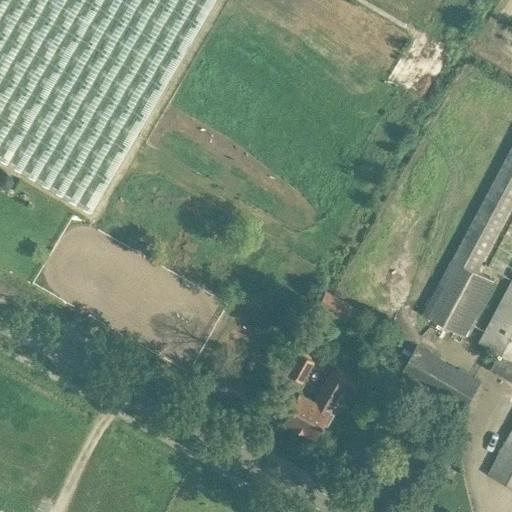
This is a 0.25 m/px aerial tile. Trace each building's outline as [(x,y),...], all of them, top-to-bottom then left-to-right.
[(0,0),(0,157),(89,210),(212,0),(0,0)] [(511,147),(423,314),(445,326),(466,337),(495,282),(477,272),(511,207),(511,279),(479,340),(500,351),(490,370),(511,381),(511,147)] [(352,306),(335,296),(324,290),(316,304),(344,320),(352,306)] [(419,344),(402,375),(466,410),(483,379),(419,344)] [(286,375),(297,381),(302,384),(314,362),(298,353),(286,375)] [(353,394),(361,379),(334,364),(328,377),(313,402),(297,393),(291,403),(282,421),(313,438),(323,421),(328,424),(334,413),(329,410),(341,388),(353,394)] [(511,431),(498,456),(489,474),(511,485),(511,431)]
